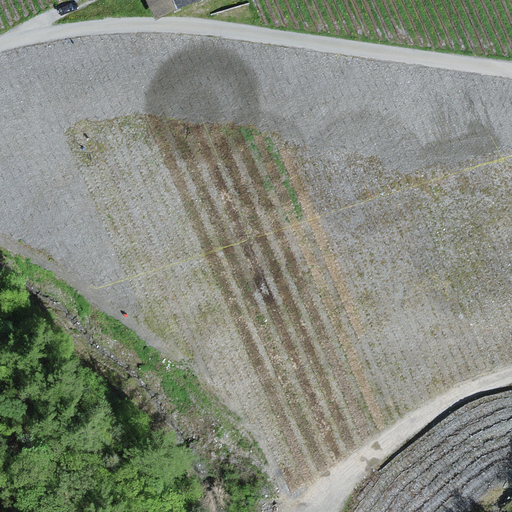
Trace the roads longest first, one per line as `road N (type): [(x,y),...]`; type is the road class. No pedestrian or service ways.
road 1 (unclassified): [(0,46),(50,32),(171,27),(511,69)]
road 2 (track): [(511,378),(488,384),(410,436),(324,511)]
